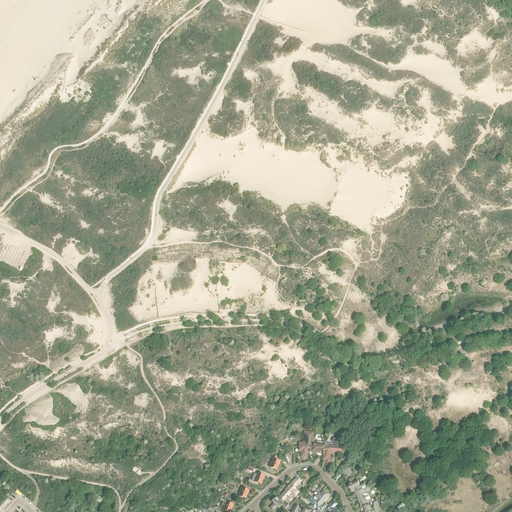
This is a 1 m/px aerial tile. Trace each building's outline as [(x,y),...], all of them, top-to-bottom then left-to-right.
[(313,449),(314,443),(312,443),(313,435),(311,435),(306,434),(306,436),(305,436),(305,443),(303,443),(303,451),(302,458),(306,459),(307,453),(309,453),(309,450),(310,448),(313,449)] [(323,446),(317,445),(318,439),(316,439),(315,444),(314,443),(313,449),(310,448),(309,450),(313,451),(313,452),(320,453),(320,452),(321,451),(323,452),(323,446)] [(329,465),(329,456),(328,456),(328,454),(329,454),(329,453),(330,453),(331,452),(341,452),(341,454),(345,454),(345,447),(340,447),(341,439),(337,439),(337,447),(325,446),(326,442),(323,442),(323,446),(323,452),(323,454),(323,457),(323,459),(323,460),(325,460),(325,465),(329,465)] [(288,454),(284,447),(279,450),(283,456),(288,454)] [(276,470),(280,462),(275,460),(276,457),(274,456),(269,467),(276,470)] [(361,487),(365,485),(364,483),(359,485),(357,481),(354,483),(354,482),(354,481),(354,479),(354,478),(349,469),(344,471),(347,477),(344,478),(346,481),(348,480),(348,481),(349,480),(349,481),(349,482),(350,484),(351,484),(348,486),(352,492),(353,492),(353,491),(353,490),(354,490),(355,493),(362,489),(361,487)] [(261,485),(264,476),(257,473),(256,475),(254,474),(251,481),(261,485)] [(299,492),(294,487),(295,486),(295,487),(297,485),(297,484),(295,481),(294,482),(293,481),(285,490),(285,491),(280,497),(283,500),(290,493),(291,493),(295,496),(299,492)] [(245,499),(249,491),(241,488),(238,496),(245,499)] [(368,504),(369,501),(366,497),(364,498),(363,496),(364,493),(365,492),(364,489),(362,489),(355,493),(359,500),(358,502),(362,509),(364,507),(365,510),(363,511),(364,511),(370,511),(371,510),(368,504)] [(320,506),(329,495),(324,490),(320,495),(319,494),(314,499),(310,496),(307,500),(313,504),(311,506),(314,509),(316,506),(318,508),(316,511),(315,511),(323,511),(326,508),(326,509),(328,506),(325,504),(323,507),(320,506)] [(292,504),(288,501),(286,503),(283,500),(280,497),(277,500),(277,499),(277,498),(276,497),(269,504),(272,507),(273,505),(274,505),(279,509),(280,507),(285,511),(288,508),(289,507),(290,507),(292,504)] [(312,511),(313,510),(309,508),(308,510),(307,509),(306,511),(303,509),(302,511),(297,509),(298,507),(296,506),(299,501),(296,499),(292,504),(290,507),(289,507),(288,508),(292,511),(291,511),(312,511)] [(226,511),(230,511),(233,505),(231,504),(231,503),(229,502),(229,503),(223,501),(222,505),(224,506),(223,510),(226,511)] [(340,511),(339,511),(337,511),(333,508),(337,504),(333,501),(330,505),(329,505),(328,506),(326,509),(328,510),(328,509),(330,511),(329,511),(340,511)] [(378,511),(382,510),(376,501),(373,503),(374,505),(373,507),(374,508),(373,508),(375,511),(378,511)]
